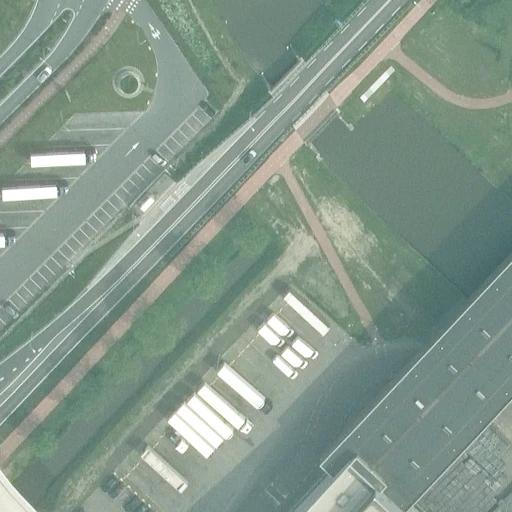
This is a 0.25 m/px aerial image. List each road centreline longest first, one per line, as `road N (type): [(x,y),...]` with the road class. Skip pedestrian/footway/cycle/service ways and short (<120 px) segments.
road 1 (secondary): [(26,377),(397,0)]
road 2 (unclassified): [(511,416),(471,378),(427,360),(381,357),(350,373),(300,467),(257,511)]
road 3 (unclassified): [(0,120),(44,76),(95,0)]
